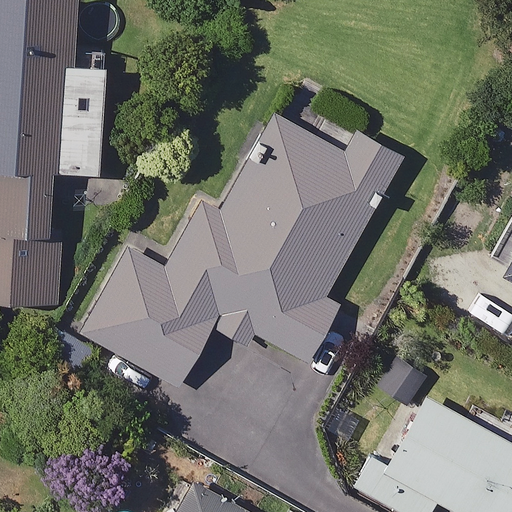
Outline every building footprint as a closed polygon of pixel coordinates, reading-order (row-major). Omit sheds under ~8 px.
[(56,37),(0,35),(0,288),(57,290),(59,222),(46,222),(47,160),(96,161),(99,48),(56,47),(56,37)] [(282,108),(271,102),(215,203),(197,193),(163,253),(127,233),(77,322),(174,377),(209,314),(245,334),(252,322),(304,351),(336,294),(321,286),(400,145),(295,86),(282,108)] [(511,215),(488,260),(511,272),(511,215)] [(511,511),(511,433),(422,384),(393,436),(380,428),(352,478),(413,511),(424,511),(435,493),(470,511),(511,511)] [(266,511),(192,474),(173,511),(266,511)]
